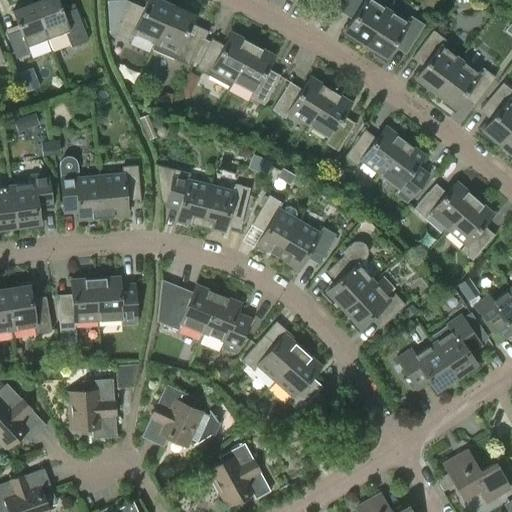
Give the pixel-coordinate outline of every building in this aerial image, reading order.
[(57,0),(41,0),(33,3),(47,39),(65,32),(71,47),(88,41),(75,9),(63,14),(57,0)] [(133,33),(154,43),(171,5),(158,0),(146,0),(143,8),(124,0),(107,1),(109,35),(116,34),(130,40),(133,33)] [(344,31),(365,44),(386,10),(370,0),(335,0),(331,7),(351,20),(344,31)] [(47,39),(33,3),(12,11),(19,30),(6,35),(15,59),(32,52),(29,46),(47,39)] [(193,15),(171,5),(154,43),(152,49),(187,65),(201,34),(188,28),(193,15)] [(386,10),(365,44),(385,58),(393,46),(405,53),(423,24),(410,16),(406,22),(386,10)] [(415,78),(434,92),(459,60),(440,46),(445,40),(432,31),(411,58),(423,67),(415,78)] [(232,81),(252,45),(230,33),(224,45),(211,38),(194,69),(229,87),(232,81)] [(252,45),(232,81),(253,92),(249,98),(263,105),(279,75),(267,68),(273,56),(252,45)] [(459,60),(434,92),(454,107),(462,96),(474,105),(494,77),(482,68),(477,74),(459,60)] [(33,68),(19,72),(26,92),(39,87),(33,68)] [(288,112),(308,125),(329,90),(309,77),(301,89),(289,81),(271,110),(284,118),(288,112)] [(178,93),(188,99),(194,88),(184,83),(178,93)] [(481,130),(500,145),(511,131),(511,101),(509,99),(511,95),(511,92),(502,83),(479,110),(490,119),(481,130)] [(329,90),(308,125),(327,137),(323,143),(336,152),(355,123),(342,115),(350,103),(329,90)] [(20,114),(11,117),(15,129),(24,126),(20,114)] [(140,116),(148,136),(155,133),(147,114),(140,116)] [(361,160),(379,174),(404,141),(384,127),(376,138),(364,129),(344,157),(356,166),(361,160)] [(511,131),(500,145),(511,155),(511,131)] [(47,139),(39,140),(41,154),(50,153),(47,139)] [(404,141),(379,174),(398,188),(393,194),(406,203),(426,176),(415,168),(423,156),(404,141)] [(102,217),(99,176),(75,179),(75,172),(78,172),(77,165),(77,163),(76,162),(75,160),(74,159),(72,158),(70,157),(69,157),(68,157),(65,157),(63,158),(62,159),(61,159),(60,161),(59,162),(59,163),(59,164),(59,165),(59,167),(62,207),(77,206),(78,219),(102,217)] [(263,157),(257,171),(267,175),(273,161),(263,157)] [(122,174),(99,176),(102,217),(127,215),(125,201),(140,200),(137,165),(121,167),(122,174)] [(176,220),(200,225),(210,186),(187,180),(189,173),(155,165),(159,195),(167,197),(165,203),(179,206),(176,220)] [(32,183),(9,186),(15,227),(39,223),(37,210),(52,208),(47,174),(31,176),(32,183)] [(429,214),(447,229),(474,198),(455,182),(446,193),(435,184),(413,209),(424,219),(429,214)] [(210,186),(200,225),(224,231),(227,218),(241,221),(249,188),(234,184),(232,191),(210,186)] [(0,228),(15,227),(9,186),(0,187),(0,228)] [(277,257),(298,221),(294,219),(295,216),(295,213),(294,211),(294,210),(293,209),(290,207),(288,207),(285,207),(283,209),(282,210),(281,212),(278,210),(281,203),(268,195),(251,225),(263,232),(256,244),(277,257)] [(474,198),(447,229),(464,244),(460,250),(471,260),(494,235),(483,225),(492,214),(474,198)] [(388,215),(383,223),(391,228),(398,218),(393,215),(388,215)] [(298,221),(277,257),(298,269),(305,257),(318,265),(328,248),(334,237),(335,235),(322,227),(318,233),(298,221)] [(330,249),(336,239),(334,237),(328,248),(330,249)] [(326,291),(342,309),(372,282),(359,267),(367,259),(368,256),(368,254),(368,251),(367,249),(366,247),(363,245),(361,244),(359,243),(356,244),(354,244),(350,246),(341,254),(343,256),(326,271),(336,282),(326,291)] [(119,277),(94,279),(97,320),(120,318),(121,326),(136,325),(134,290),(120,291),(119,277)] [(97,320),(94,279),(70,281),(71,294),(56,295),(60,343),(75,342),(74,321),(97,320)] [(202,332),(217,294),(194,285),(191,294),(161,281),(156,322),(177,330),(180,324),(202,332)] [(372,282),(342,309),(359,327),(369,318),(379,328),(404,305),(393,294),(388,299),(372,282)] [(28,285),(4,289),(11,330),(34,326),(35,333),(51,331),(45,297),(31,299),(28,285)] [(0,331),(11,330),(4,289),(0,290),(0,331)] [(511,292),(510,289),(493,302),(488,296),(474,307),(491,329),(503,320),(511,332),(511,292)] [(217,294),(202,332),(223,341),(221,348),(235,354),(248,322),(235,316),(240,304),(217,294)] [(408,315),(415,309),(410,304),(403,310),(408,315)] [(450,331),(432,344),(455,377),(475,364),(464,347),(476,339),(460,315),(446,325),(450,331)] [(257,365),(274,381),(302,350),(283,334),(274,344),(263,335),(240,360),(252,371),(257,365)] [(455,377),(432,344),(414,356),(410,350),(396,359),(410,380),(412,383),(424,375),(435,391),(455,377)] [(302,350),(274,381),(292,396),(287,402),(299,412),(322,386),(311,377),(320,367),(302,350)] [(115,365),(116,390),(133,389),(138,364),(115,365)] [(81,381),(82,392),(67,393),(69,426),(91,425),(92,438),(116,437),(112,379),(81,381)] [(415,387),(412,383),(410,380),(406,383),(411,390),(415,387)] [(45,425),(6,383),(0,388),(0,444),(3,447),(7,451),(23,437),(28,442),(45,425)] [(202,413),(188,407),(193,397),(165,384),(141,437),(162,447),(168,435),(188,444),(190,439),(195,442),(191,444),(192,445),(210,434),(216,421),(208,409),(207,409),(209,412),(207,415),(202,413)] [(286,414),(279,407),(274,413),(281,419),(286,414)] [(314,438),(311,439),(309,442),(308,445),(309,447),(311,449),(314,450),(317,449),(319,447),(320,444),(319,441),(317,439),(314,438)] [(221,463),(207,471),(225,505),(250,491),(254,499),(269,491),(243,443),(218,457),(221,463)] [(463,500),(479,491),(485,502),(509,488),(494,463),(479,472),(466,450),(442,464),(463,500)] [(44,511),(44,510),(57,505),(43,468),(0,483),(0,511),(44,511)] [(355,508),(357,511),(410,511),(407,506),(397,511),(390,511),(380,494),(355,508)] [(137,511),(132,501),(109,511),(137,511)]
